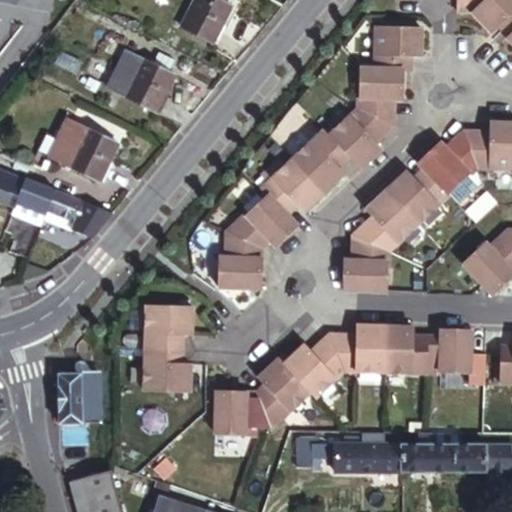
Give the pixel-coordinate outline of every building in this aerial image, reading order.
[(213,45),(231,7),(230,6),(217,0),(197,0),(183,30),(213,45)] [(486,0),(457,0),(457,12),(473,13),(486,0)] [(511,31),(511,0),(486,0),(473,13),(494,34),(505,24),(511,31)] [(421,59),(421,28),(377,27),(376,70),(400,70),(401,58),(421,59)] [(175,76),(170,74),(154,66),(127,52),(108,89),(156,114),(175,76)] [(170,74),(176,62),(160,54),(154,66),(170,74)] [(404,100),(405,71),(400,70),(376,70),(360,69),(359,108),(389,124),(391,100),(404,100)] [(96,95),(101,85),(90,80),(85,90),(96,95)] [(373,139),(389,124),(359,108),(329,136),(345,154),(361,168),(381,149),(373,139)] [(307,122),(298,115),(289,126),(298,134),(307,122)] [(117,145),(68,121),(50,159),(99,182),(117,145)] [(511,171),(511,125),(491,125),(490,139),(467,138),(478,170),(511,171)] [(335,163),(345,154),(329,136),(324,131),(293,160),(325,193),(345,174),(335,163)] [(450,196),(478,170),(467,138),(449,152),(439,144),(418,163),(427,173),(450,196)] [(325,193),(293,160),(285,167),(274,178),(261,190),(266,195),(283,213),(293,203),(303,214),(325,193)] [(274,178),(285,167),(279,161),(268,171),(274,178)] [(0,202),(14,208),(26,180),(0,169),(0,202)] [(262,178),(256,172),(249,178),(256,184),(262,178)] [(419,226),(450,196),(427,173),(417,181),(408,173),(387,192),(419,226)] [(45,220),(56,193),(26,180),(14,208),(9,220),(39,233),(45,220)] [(390,253),(419,226),(387,192),(367,211),(375,222),(358,238),(390,253)] [(93,241),(113,216),(56,193),(45,220),(93,241)] [(277,248),(298,228),(283,213),(266,195),(227,233),(258,248),(267,239),(277,248)] [(460,208),(465,203),(457,195),(453,200),(460,208)] [(511,268),(511,239),(509,232),(490,250),(484,244),(463,264),(484,287),(494,296),(511,278),(511,273),(510,271),(511,268)] [(263,290),(264,260),(258,260),(258,248),(227,233),(226,258),(219,258),(218,288),(263,290)] [(388,294),(390,253),(358,238),(358,262),(345,262),(344,292),(388,294)] [(423,291),(423,279),(415,279),(415,290),(423,291)] [(191,338),(192,307),(147,306),(146,350),(177,351),(178,337),(191,338)] [(385,374),(386,329),(357,329),(356,342),(332,340),(343,373),(385,374)] [(427,375),(428,343),(414,343),(414,330),(386,329),(385,374),(427,375)] [(470,377),(472,332),(443,331),(442,344),(428,343),(427,375),(470,377)] [(343,373),(332,340),(315,355),(306,346),(284,366),(309,393),(314,399),(343,373)] [(189,394),(190,365),(177,364),(177,351),(146,350),(145,393),(189,394)] [(511,353),(502,353),(501,355),(501,365),(501,385),(511,385),(511,353)] [(501,365),(501,355),(491,355),(491,365),(501,365)] [(270,431),(309,393),(284,366),(279,361),(258,381),(266,389),(258,398),(270,431)] [(99,425),(99,375),(59,375),(59,425),(99,425)] [(270,431),(258,398),(248,399),(248,393),(217,392),(216,436),(246,437),(247,430),(270,431)] [(402,473),(402,444),(386,444),(386,438),(362,438),(362,444),(320,444),(320,439),(296,439),(296,469),(312,469),(312,460),(328,460),(334,460),(334,471),(334,473),(402,473)] [(511,473),(511,460),(511,459),(511,444),(402,444),(402,473),(511,473)] [(125,483),(130,472),(116,467),(113,476),(114,478),(125,483)] [(122,511),(114,478),(113,476),(112,472),(70,483),(78,511),(122,511)] [(203,511),(167,500),(171,486),(157,482),(152,496),(160,499),(155,511),(203,511)]
